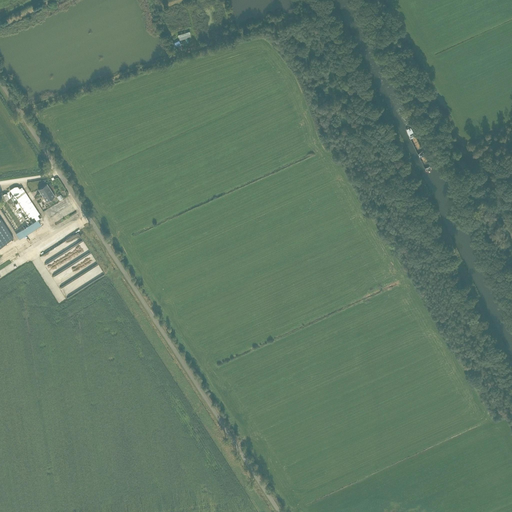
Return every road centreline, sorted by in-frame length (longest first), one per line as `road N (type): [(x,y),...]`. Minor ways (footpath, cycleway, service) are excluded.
road 1 (track): [(511,369),(329,0)]
road 2 (unclassified): [(57,171),(278,511)]
